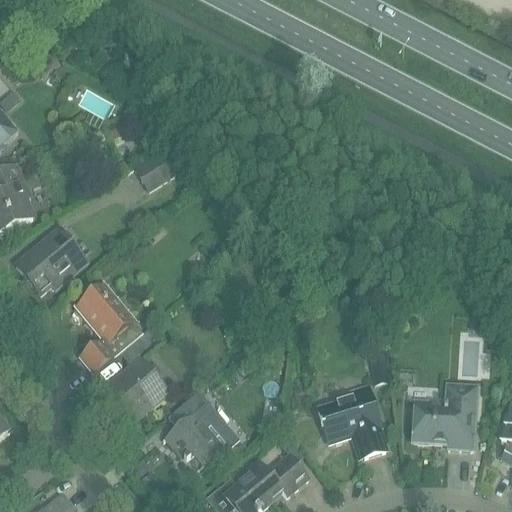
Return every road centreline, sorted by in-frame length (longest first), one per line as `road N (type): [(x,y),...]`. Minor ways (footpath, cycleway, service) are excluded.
road 1 (primary): [(230,0),(511,146)]
road 2 (primary): [(511,86),(346,0)]
road 3 (residential): [(508,511),(483,497),(388,496),(354,511)]
